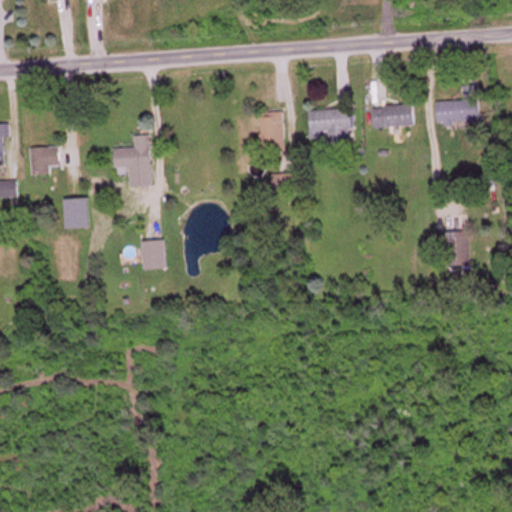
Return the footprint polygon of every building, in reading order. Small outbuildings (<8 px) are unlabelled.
[(483,86),(468,87),(469,102),(441,103),(442,124),(485,122),(483,86)] [(419,128),(419,106),(379,107),(379,128),(419,128)] [(314,111),(315,141),(328,140),(328,133),(333,133),(334,147),(357,147),(356,110),(314,111)] [(291,152),(290,112),(266,113),(267,152),(291,152)] [(0,155),(0,152),(9,152),(9,138),(14,138),(14,125),(0,125),(0,155)] [(120,169),(155,169),(155,136),(139,136),(139,149),(120,149),(120,169)] [(64,167),(64,149),(36,149),(36,177),(54,177),(54,167),(64,167)] [(300,189),(300,176),(278,176),(278,190),(300,189)] [(0,182),(0,198),(21,198),(21,183),(0,182)] [(94,230),(94,200),(69,200),(69,230),(94,230)] [(61,211),(50,211),(50,229),(61,229),(61,211)] [(474,233),(450,233),(450,269),(474,269),(474,233)] [(170,270),(170,243),(148,243),(148,270),(170,270)]
